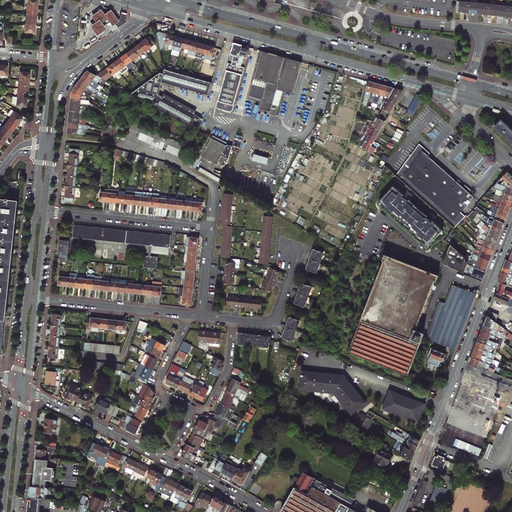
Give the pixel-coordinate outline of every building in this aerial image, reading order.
[(467,16),(469,3),(459,2),(457,2),(456,12),(464,13),(463,15),(467,16)] [(479,4),(469,3),(467,16),(472,16),(472,14),(478,15),(479,4)] [(479,4),(478,15),(483,15),(483,17),(487,18),(489,5),(479,4)] [(499,6),(489,5),(487,18),(492,18),(492,16),(497,17),(499,6)] [(507,20),(509,8),(499,6),(497,17),(503,17),(503,19),(507,20)] [(37,8),(28,7),(27,15),(36,16),(37,8)] [(115,29),(117,27),(114,23),(118,20),(113,13),(107,17),(103,12),(97,16),(101,21),(92,28),(100,39),(109,33),(104,26),(110,22),(115,29)] [(120,19),(118,20),(114,23),(117,27),(118,29),(127,22),(127,14),(122,13),(120,19)] [(27,15),(26,23),(35,24),(36,16),(27,15)] [(35,24),(26,23),(25,32),(34,33),(35,24)] [(170,44),(174,45),(176,37),(168,34),(159,32),(157,33),(160,48),(164,47),(169,49),(170,44)] [(151,37),(141,44),(146,52),(156,45),(155,44),(151,37)] [(174,45),(182,48),(184,39),(176,37),(174,45)] [(188,54),(189,50),(192,41),(184,39),(182,48),(185,49),(184,53),(188,54)] [(192,41),(189,50),(188,54),(196,56),(200,43),(192,41)] [(204,58),(208,45),(200,43),(196,56),(204,58)] [(140,57),(146,52),(141,44),(134,49),(140,57)] [(243,46),(234,44),(231,55),(234,56),(232,65),(228,64),(217,105),(217,106),(218,108),(219,109),(220,109),(229,112),(230,112),(231,111),(232,111),(233,110),(244,68),(241,68),(237,67),(243,46)] [(208,45),(204,58),(212,60),(216,48),(208,45)] [(243,58),(247,59),(249,51),(250,48),(243,46),(237,67),(241,68),(243,58)] [(133,61),(140,57),(134,49),(128,54),(133,61)] [(276,90),(280,91),(292,94),(301,62),(260,51),(257,63),(259,63),(254,81),(266,84),(263,96),(274,99),(276,92),(276,90)] [(127,66),(133,61),(128,54),(121,59),(127,66)] [(128,68),(127,66),(121,59),(115,63),(122,73),(123,74),(129,70),(128,68)] [(103,79),(107,81),(114,76),(115,77),(122,73),(115,63),(98,76),(103,79)] [(131,94),(198,132),(202,119),(156,94),(159,82),(208,96),(212,83),(165,70),(131,94)] [(93,82),(99,85),(103,79),(98,76),(89,71),(85,74),(84,75),(93,82)] [(31,73),(21,72),(20,80),(29,82),(31,73)] [(103,87),(99,85),(93,82),(84,75),(81,79),(91,87),(97,90),(98,88),(102,90),(103,87)] [(81,79),(78,83),(88,91),(91,87),(81,79)] [(19,89),(28,90),(29,82),(20,80),(19,89)] [(266,84),(254,81),(250,96),(260,99),(259,102),(262,103),(260,109),(281,115),(283,107),(285,107),(288,95),(279,93),(276,92),(274,99),(263,96),(266,84)] [(364,97),(369,98),(374,82),(369,81),(364,97)] [(374,100),(378,84),(374,82),(369,98),(369,99),(374,100)] [(88,91),(78,83),(74,88),(82,94),(83,93),(84,91),(89,94),(90,92),(88,91)] [(383,85),(378,84),(374,100),(379,101),(379,100),(381,95),(383,85)] [(383,85),(381,95),(379,100),(379,101),(378,103),(378,105),(380,105),(380,104),(382,104),(383,102),(383,101),(384,100),(385,96),(388,87),(383,85)] [(388,87),(385,96),(384,100),(383,101),(383,102),(384,103),(385,101),(386,102),(386,100),(387,99),(393,88),(388,87)] [(80,96),(81,96),(82,94),(74,88),(74,89),(71,94),(80,95),(80,96)] [(387,99),(396,104),(403,91),(393,88),(387,99)] [(27,98),(28,90),(19,89),(18,96),(27,98)] [(415,113),(424,97),(417,95),(408,110),(415,113)] [(27,98),(18,96),(18,97),(14,97),(13,102),(13,103),(14,104),(17,104),(17,105),(26,106),(27,98)] [(386,102),(382,108),(391,113),(396,104),(387,99),(386,100),(386,102)] [(69,109),(84,110),(91,111),(93,112),(95,110),(90,106),(87,106),(70,104),(69,109)] [(11,117),(10,119),(17,125),(23,118),(12,110),(8,115),(11,117)] [(377,117),(371,127),(380,132),(385,122),(377,117)] [(10,119),(5,126),(12,132),(17,125),(10,119)] [(511,130),(501,120),(493,128),(511,144),(511,130)] [(5,126),(0,132),(0,133),(7,139),(12,132),(5,126)] [(371,127),(366,136),(375,141),(380,132),(371,127)] [(398,142),(404,133),(398,129),(392,139),(398,142)] [(211,138),(226,146),(226,143),(212,136),(211,138)] [(361,146),(369,151),(375,141),(366,136),(361,146)] [(227,146),(226,146),(211,138),(207,137),(199,155),(203,157),(218,164),(227,146)] [(425,201),(454,227),(455,227),(462,220),(465,217),(461,212),(474,198),(469,193),(471,191),(467,187),(466,189),(464,187),(429,155),(428,153),(429,152),(419,145),(396,175),(425,201)] [(70,149),(68,165),(77,166),(79,150),(70,149)] [(252,154),(251,160),(269,163),(270,157),(252,154)] [(192,168),(197,170),(203,157),(199,155),(198,157),(192,168)] [(68,165),(67,176),(76,176),(77,166),(68,165)] [(511,176),(507,172),(497,183),(511,188),(511,176)] [(76,176),(67,176),(66,186),(75,187),(76,176)] [(0,355),(1,356),(2,349),(6,311),(6,307),(8,292),(8,287),(10,273),(10,268),(11,253),(12,248),(13,234),(14,229),(15,214),(16,210),(17,202),(15,202),(16,181),(8,181),(6,196),(1,195),(1,200),(0,200),(0,355)] [(498,190),(511,195),(511,188),(497,183),(492,188),(498,190)] [(73,203),(75,187),(66,186),(64,202),(73,203)] [(394,186),(393,186),(391,189),(383,198),(380,201),(380,202),(383,204),(387,207),(387,206),(390,209),(391,208),(394,210),(393,211),(392,212),(395,215),(398,218),(399,217),(402,219),(405,222),(418,208),(418,207),(415,205),(409,199),(408,200),(405,198),(403,196),(404,195),(397,189),(394,186)] [(110,194),(111,190),(106,189),(106,193),(101,192),(100,201),(109,202),(110,194)] [(111,190),(110,194),(109,202),(117,203),(118,194),(119,191),(111,190)] [(511,195),(498,190),(496,195),(511,201),(511,195)] [(119,191),(118,194),(117,203),(126,204),(127,195),(127,192),(119,191)] [(134,205),(135,196),(135,193),(127,192),(127,195),(126,204),(134,205)] [(143,197),(142,206),(151,207),(152,198),(152,194),(144,194),(143,197)] [(494,201),(511,207),(511,203),(511,201),(496,195),(494,201)] [(134,205),(142,206),(143,197),(135,196),(134,205)] [(168,200),(167,209),(175,210),(177,201),(177,198),(169,197),(168,200)] [(152,198),(151,207),(159,208),(160,199),(152,198)] [(175,210),(184,211),(185,202),(185,199),(177,198),(177,201),(175,210)] [(224,198),(223,212),(230,213),(231,203),(230,203),(230,199),(226,198),(224,198)] [(160,199),(159,208),(167,209),(168,200),(160,199)] [(192,212),(193,203),(194,200),(185,199),(185,202),(184,211),(192,212)] [(492,200),(490,205),(508,212),(511,207),(494,201),(492,200)] [(193,203),(192,212),(202,213),(203,204),(193,203)] [(487,210),(488,211),(506,218),(508,212),(490,205),(489,207),(489,206),(487,210)] [(475,215),(478,212),(480,210),(477,207),(467,217),(468,218),(471,220),(475,215)] [(419,208),(418,208),(405,222),(408,225),(411,228),(410,229),(413,231),(416,234),(417,233),(418,232),(421,234),(420,235),(423,238),(422,239),(426,242),(429,245),(432,242),(440,233),(442,230),(443,230),(442,229),(439,227),(433,221),(432,222),(429,219),(427,217),(428,216),(422,211),(419,208)] [(486,216),(489,217),(505,223),(506,218),(488,211),(486,216)] [(228,217),(230,217),(230,213),(223,212),(221,224),(228,225),(228,217)] [(488,222),(502,228),(505,223),(489,217),(488,218),(478,212),(475,215),(488,222)] [(264,216),(263,222),(264,222),(263,235),(270,236),(272,217),(264,216)] [(481,221),(476,226),(480,228),(481,230),(480,233),(498,240),(500,234),(490,230),(486,226),(481,221)] [(488,222),(486,226),(490,230),(500,234),(502,228),(488,222)] [(230,237),(231,227),(229,226),(227,226),(228,225),(221,224),(221,226),(225,226),(224,236),(230,237)] [(315,224),(312,230),(318,233),(321,227),(315,224)] [(151,253),(152,245),(169,247),(170,247),(171,236),(75,225),(74,236),(150,245),(148,256),(145,255),(144,267),(157,268),(158,257),(151,256),(151,253)] [(477,238),(479,239),(496,245),(498,240),(480,233),(481,230),(480,228),(475,233),(478,236),(477,238)] [(268,264),(270,236),(263,235),(262,242),(261,242),(260,254),(261,254),(260,263),(268,264)] [(230,249),(231,237),(230,237),(224,236),(222,257),(228,258),(229,249),(230,249)] [(187,237),(186,245),(198,247),(199,238),(187,237)] [(476,243),(477,244),(494,250),(496,245),(479,239),(478,242),(476,241),(476,243)] [(68,258),(70,241),(60,240),(58,253),(60,253),(59,257),(68,258)] [(492,256),(494,250),(477,244),(475,249),(492,256)] [(169,247),(152,245),(151,253),(168,255),(169,247)] [(198,247),(186,245),(185,254),(188,254),(197,255),(198,247)] [(468,260),(450,245),(444,263),(445,265),(464,272),(467,264),(468,260)] [(474,253),(473,255),(490,261),(492,256),(475,249),(470,245),(467,248),(472,252),(474,253)] [(324,253),(314,250),(310,260),(320,263),(324,253)] [(188,254),(188,263),(196,264),(197,255),(188,254)] [(490,261),(473,255),(471,260),(488,266),(490,261)] [(346,354),(406,378),(422,335),(414,332),(435,276),(384,256),(346,354)] [(232,259),(231,263),(229,286),(234,287),(235,268),(239,269),(240,260),(232,259)] [(471,266),(486,272),(488,266),(471,260),(469,259),(468,260),(467,264),(471,266)] [(511,263),(505,259),(503,267),(511,270),(511,263)] [(320,263),(310,260),(306,270),(316,274),(320,263)] [(188,263),(187,271),(195,272),(196,264),(188,263)] [(486,272),(471,266),(468,274),(483,279),(486,272)] [(511,270),(503,267),(501,272),(508,274),(511,276),(511,270)] [(270,268),(267,276),(262,288),(261,290),(270,293),(272,289),(277,277),(279,272),(270,268)] [(182,279),(185,279),(194,280),(195,272),(187,271),(183,270),(182,279)] [(504,285),(508,274),(501,272),(497,282),(499,283),(504,285)] [(86,273),(86,279),(85,288),(93,289),(94,280),(95,277),(95,275),(95,274),(86,273)] [(93,289),(101,290),(102,281),(103,277),(103,276),(95,275),(95,277),(94,280),(93,289)] [(68,287),(69,278),(59,277),(58,286),(68,287)] [(77,279),(69,278),(68,287),(76,287),(77,279)] [(103,281),(102,281),(101,290),(110,291),(111,279),(104,278),(103,281)] [(76,287),(85,288),(86,279),(77,279),(76,287)] [(110,291),(118,292),(120,280),(111,279),(110,291)] [(194,288),(194,280),(185,279),(185,287),(194,288)] [(120,280),(118,292),(126,293),(127,284),(128,281),(120,280)] [(161,297),(162,285),(163,281),(153,280),(152,287),(151,296),(161,297)] [(496,293),(511,298),(511,292),(505,290),(506,286),(504,285),(499,283),(496,293)] [(126,293),(135,294),(136,285),(127,284),(126,293)] [(302,284),(298,294),(308,297),(311,287),(302,284)] [(454,284),(452,290),(470,297),(473,292),(454,284)] [(143,295),(144,286),(136,285),(135,294),(143,295)] [(143,295),(151,296),(152,287),(144,286),(143,295)] [(185,287),(184,296),(193,297),(194,288),(185,287)] [(457,345),(477,294),(473,292),(470,297),(452,290),(449,297),(439,293),(425,329),(431,332),(428,340),(444,347),(447,341),(457,345)] [(510,306),(507,312),(511,315),(511,298),(496,293),(493,301),(507,305),(510,306)] [(308,297),(298,294),(294,305),(304,308),(308,297)] [(192,306),(193,297),(184,296),(183,305),(192,306)] [(226,306),(238,307),(239,298),(227,297),(226,306)] [(249,299),(239,298),(238,307),(248,308),(249,299)] [(261,310),(262,300),(249,299),(248,308),(261,310)] [(499,315),(489,311),(487,316),(501,326),(502,324),(497,320),(499,315)] [(52,314),(51,326),(60,327),(62,315),(52,314)] [(487,316),(484,325),(503,333),(504,330),(504,329),(501,326),(487,316)] [(91,327),(100,328),(101,319),(87,318),(86,329),(91,329),(91,327)] [(289,318),(286,328),(295,332),(299,321),(289,318)] [(100,328),(108,329),(109,320),(101,319),(100,328)] [(109,320),(108,329),(116,330),(117,321),(109,320)] [(140,320),(138,328),(144,330),(146,325),(148,326),(149,323),(140,320)] [(127,322),(117,321),(116,330),(126,331),(127,322)] [(503,333),(484,325),(481,331),(495,336),(496,335),(501,337),(502,334),(503,333)] [(59,337),(60,327),(51,326),(50,336),(59,337)] [(292,342),(295,332),(286,328),(282,339),(292,342)] [(206,342),(207,331),(199,330),(198,341),(206,342)] [(221,332),(207,331),(206,342),(219,344),(221,332)] [(495,336),(481,331),(479,336),(494,342),(495,339),(502,342),(503,341),(503,339),(495,336)] [(236,344),(247,345),(248,335),(237,334),(236,344)] [(248,335),(247,345),(258,346),(259,336),(248,335)] [(58,348),(59,337),(50,336),(49,347),(58,348)] [(258,346),(269,347),(270,337),(259,336),(258,346)] [(499,344),(494,342),(479,336),(477,341),(491,347),(492,344),(500,347),(501,346),(499,345),(499,344)] [(143,341),(148,343),(163,350),(166,344),(152,338),(150,341),(144,338),(143,341)] [(179,349),(188,353),(192,345),(183,341),(179,349)] [(447,341),(444,347),(452,349),(455,351),(457,345),(447,341)] [(491,348),(491,347),(477,341),(475,347),(491,353),(492,349),(491,348)] [(163,350),(148,343),(145,349),(156,354),(160,356),(163,350)] [(132,345),(130,351),(136,354),(139,348),(132,345)] [(48,358),(57,359),(58,348),(49,347),(48,358)] [(473,352),(487,357),(488,355),(494,357),(495,356),(493,355),(494,354),(493,353),(491,353),(475,347),(473,352)] [(431,357),(428,363),(439,368),(441,362),(443,362),(446,354),(431,348),(428,356),(431,357)] [(179,349),(177,353),(186,357),(188,353),(179,349)] [(492,359),(487,357),(473,352),(471,357),(485,362),(490,364),(492,359)] [(147,354),(142,364),(153,370),(158,360),(155,358),(147,354)] [(210,365),(212,366),(221,370),(222,367),(221,366),(223,361),(214,356),(210,365)] [(469,363),(483,368),(485,362),(471,357),(469,363)] [(172,385),(179,371),(181,368),(172,363),(166,376),(169,377),(166,382),(172,385)] [(147,383),(153,370),(142,364),(135,377),(147,383)] [(221,370),(212,366),(210,371),(218,375),(221,370)] [(234,376),(230,384),(243,390),(247,393),(249,389),(240,385),(245,373),(244,372),(234,367),(231,373),(233,374),(233,375),(234,376)] [(344,375),(302,370),(300,389),(331,392),(331,390),(333,390),(333,391),(352,414),(366,402),(344,375)] [(57,372),(46,371),(45,384),(55,386),(57,372)] [(179,371),(172,385),(178,388),(183,377),(185,374),(179,371)] [(193,382),(183,377),(178,388),(188,393),(189,390),(193,382)] [(191,394),(197,397),(202,386),(198,384),(199,381),(197,380),(193,388),(194,389),(192,392),(191,394)] [(261,384),(257,382),(251,394),(254,396),(261,384)] [(146,383),(138,397),(151,404),(154,398),(152,397),(155,393),(151,387),(150,386),(150,385),(146,383)] [(71,398),(74,400),(77,401),(80,395),(81,393),(79,392),(81,388),(71,384),(64,397),(70,400),(71,398)] [(239,398),(243,390),(230,384),(226,392),(235,396),(239,398)] [(202,386),(197,397),(204,400),(209,389),(203,386),(202,386)] [(397,394),(390,391),(383,409),(394,413),(395,411),(407,415),(406,418),(417,422),(422,410),(421,410),(423,404),(410,399),(410,400),(396,395),(397,394)] [(83,396),(80,395),(77,401),(82,404),(82,406),(87,408),(93,396),(85,392),(83,396)] [(230,405),(235,396),(226,392),(221,403),(233,409),(237,411),(239,407),(233,405),(232,406),(230,405)] [(136,396),(133,403),(148,410),(151,404),(138,397),(136,396)] [(107,413),(111,404),(111,403),(100,398),(94,408),(101,412),(101,413),(107,416),(108,413),(107,413)] [(148,410),(133,403),(131,407),(135,409),(134,412),(137,413),(135,416),(143,420),(148,410)] [(228,419),(233,409),(221,403),(213,417),(221,421),(223,417),(228,419)] [(243,418),(250,422),(259,407),(251,403),(251,404),(243,418)] [(119,408),(111,404),(107,413),(108,413),(111,415),(114,417),(119,408)] [(361,412),(358,417),(364,420),(367,414),(361,412)] [(122,420),(139,429),(143,420),(135,416),(130,413),(127,419),(123,417),(122,420)] [(199,419),(196,426),(210,433),(213,427),(218,430),(222,422),(221,421),(213,417),(211,416),(207,423),(204,421),(199,419)] [(367,416),(361,429),(366,432),(373,419),(367,416)] [(57,420),(45,419),(45,424),(44,433),(48,433),(48,434),(52,435),(52,434),(55,434),(57,420)] [(139,429),(122,420),(119,426),(124,428),(125,429),(130,432),(131,432),(136,434),(139,429)] [(206,434),(208,435),(212,437),(213,435),(210,433),(196,426),(193,432),(197,434),(204,437),(206,434)] [(420,440),(404,432),(401,438),(418,446),(420,440)] [(201,452),(202,452),(203,450),(199,448),(203,440),(196,437),(192,435),(187,445),(201,452)] [(401,438),(397,436),(394,441),(400,444),(404,446),(415,452),(418,446),(401,438)] [(489,459),(494,444),(489,443),(484,457),(489,459)] [(36,444),(35,458),(46,459),(47,449),(56,450),(56,447),(56,446),(36,444)] [(88,454),(97,459),(103,447),(97,444),(96,446),(92,444),(91,447),(90,450),(88,454)] [(201,452),(187,445),(184,450),(198,457),(199,457),(201,452)] [(415,452),(404,446),(401,453),(413,459),(415,452)] [(103,447),(97,459),(107,463),(110,457),(107,455),(110,451),(103,447)] [(198,457),(184,450),(181,456),(195,463),(198,457)] [(391,456),(380,450),(374,461),(384,466),(385,463),(387,463),(391,456)] [(122,457),(112,452),(110,457),(107,463),(105,467),(107,468),(108,466),(119,471),(122,465),(126,457),(123,455),(122,457)] [(255,462),(262,466),(268,455),(261,452),(255,462)] [(214,469),(221,473),(229,460),(231,457),(223,453),(219,460),(214,469)] [(436,456),(432,465),(443,469),(446,460),(444,459),(444,458),(438,455),(438,457),(436,456)] [(131,478),(133,474),(138,463),(126,457),(122,465),(128,468),(126,472),(131,474),(129,477),(131,478)] [(46,459),(35,458),(35,462),(37,463),(35,485),(46,487),(47,478),(53,479),(53,478),(54,469),(54,466),(48,466),(49,459),(46,459)] [(214,469),(219,460),(215,459),(208,472),(211,474),(212,473),(214,469)] [(233,480),(240,467),(229,460),(221,473),(233,480)] [(143,479),(147,472),(148,468),(138,463),(133,474),(143,479)] [(240,467),(233,480),(242,485),(250,472),(240,467)] [(150,484),(151,484),(157,473),(151,470),(150,473),(147,478),(152,480),(150,484)] [(163,476),(157,473),(151,484),(157,487),(156,490),(158,492),(165,478),(163,477),(163,476)] [(493,484),(495,480),(482,475),(480,479),(493,484)] [(165,478),(158,492),(161,493),(163,490),(171,494),(168,499),(170,500),(178,484),(168,479),(167,480),(165,478)] [(352,511),(349,510),(352,502),(300,479),(281,511),(352,511)] [(170,501),(179,505),(187,488),(178,484),(170,500),(170,501)] [(415,500),(420,502),(426,486),(421,484),(415,500)] [(33,485),(30,485),(29,496),(52,498),(53,495),(53,494),(55,494),(55,493),(56,493),(56,492),(57,492),(57,491),(57,490),(56,490),(56,489),(55,488),(46,487),(35,485),(33,485)] [(192,491),(187,488),(179,505),(178,506),(188,511),(187,511),(190,511),(194,506),(187,502),(192,491)] [(434,494),(430,502),(431,503),(430,507),(440,511),(446,495),(437,491),(435,494),(434,494)] [(203,492),(196,503),(207,510),(214,499),(203,492)] [(100,498),(94,495),(89,507),(95,510),(100,498)] [(210,511),(213,511),(220,500),(215,496),(214,499),(207,510),(210,511)] [(101,511),(106,501),(100,498),(95,510),(100,511),(101,511)] [(220,511),(226,503),(220,500),(213,511),(220,511)] [(226,503),(220,511),(235,511),(237,509),(226,503)]
